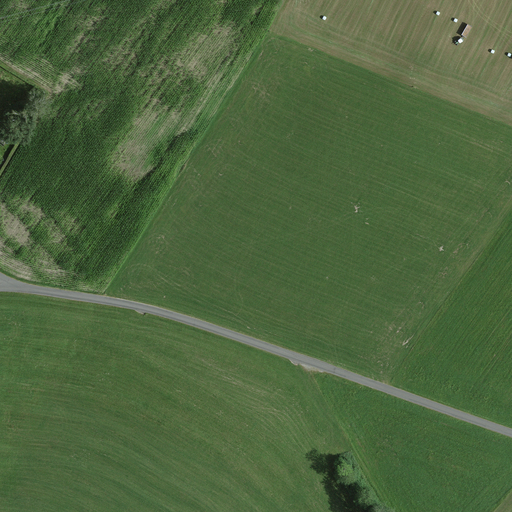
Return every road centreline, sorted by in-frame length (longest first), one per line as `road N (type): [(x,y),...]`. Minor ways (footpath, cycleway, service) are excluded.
road 1 (residential): [(0,287),(167,314),(511,435)]
road 2 (track): [(302,362),(387,511)]
